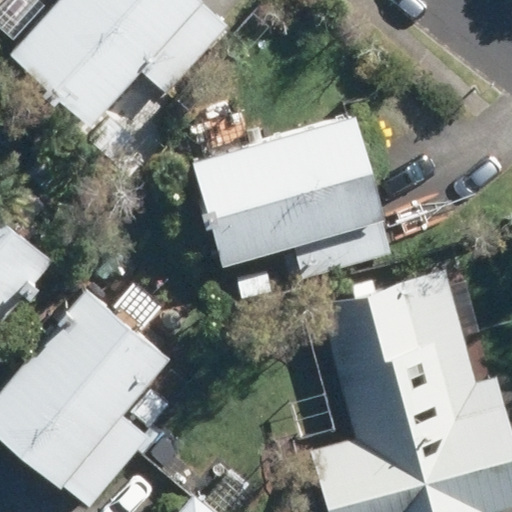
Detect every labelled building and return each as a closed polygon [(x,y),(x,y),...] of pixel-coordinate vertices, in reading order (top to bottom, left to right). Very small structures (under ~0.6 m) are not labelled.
[(232,18),(212,0),(47,0),(8,44),(91,119),(140,65),(168,89),(232,18)] [(354,105),(190,155),(220,256),(286,236),(299,277),(397,247),(354,105)] [(0,313),(50,251),(55,245),(0,200),(0,313)] [(446,263),(322,297),(315,299),(352,432),(311,443),(330,511),(490,511),(511,506),(511,433),(495,370),(477,375),(446,263)] [(113,302),(81,277),(0,378),(0,429),(94,505),(173,406),(142,381),(171,344),(143,323),(162,300),(133,277),(113,302)] [(237,511),(221,511),(194,488),(192,486),(170,511),(241,511),(239,510),(237,511)]
